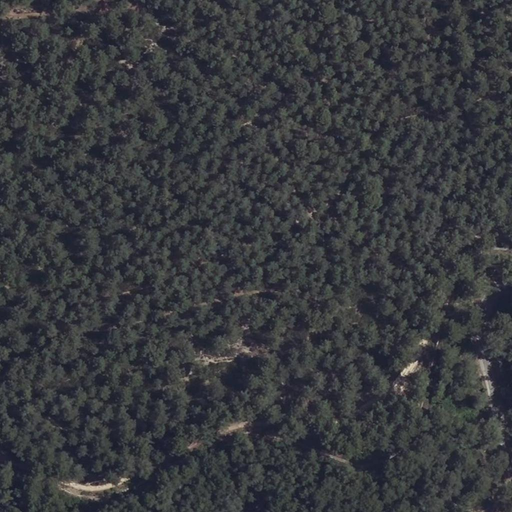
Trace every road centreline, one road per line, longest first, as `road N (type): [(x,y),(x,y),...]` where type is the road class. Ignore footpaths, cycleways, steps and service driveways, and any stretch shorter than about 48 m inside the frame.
road 1 (track): [(511,236),(494,230),(462,245),(449,263),(437,317),(402,380),(337,424),(290,420),(217,433),(120,490),(47,486),(0,463)]
road 2 (unclassified): [(511,468),(478,318),(498,288),(511,283)]
